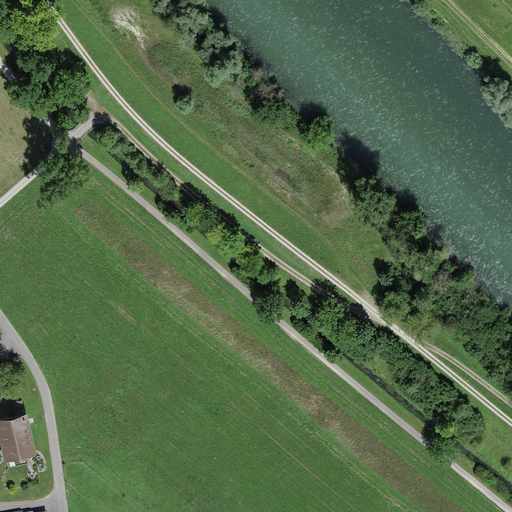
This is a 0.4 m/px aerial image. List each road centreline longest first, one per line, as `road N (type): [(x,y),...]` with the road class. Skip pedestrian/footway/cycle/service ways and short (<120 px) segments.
road 1 (track): [(44,0),(158,142),(511,423)]
road 2 (track): [(511,509),(67,140)]
road 3 (track): [(100,108),(279,261),(322,292),(375,314)]
road 4 (residential): [(0,315),(46,393),(64,511)]
road 5 (track): [(100,108),(21,0)]
road 6 (track): [(410,339),(445,353),(511,401)]
